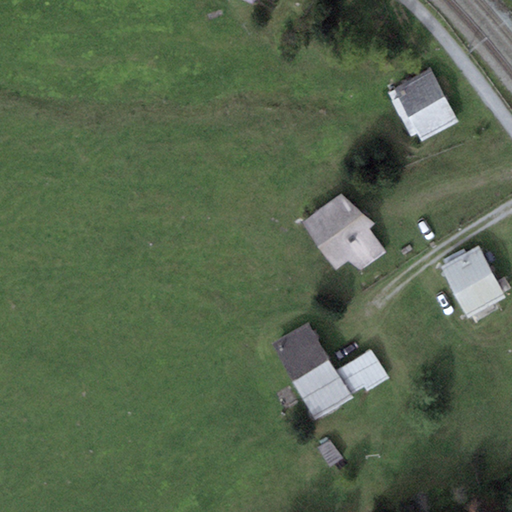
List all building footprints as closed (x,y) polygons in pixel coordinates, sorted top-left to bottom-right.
[(427,72),(394,92),(420,138),(454,119),(427,72)] [(330,267),(343,259),(355,270),(383,252),(361,228),(372,221),(347,186),(297,220),(330,267)] [(472,250),(437,268),(461,315),(496,297),(472,250)] [(305,325),(269,344),(308,417),(344,398),(329,370),(305,325)] [(329,370),(344,398),(381,378),(366,351),(329,370)]
